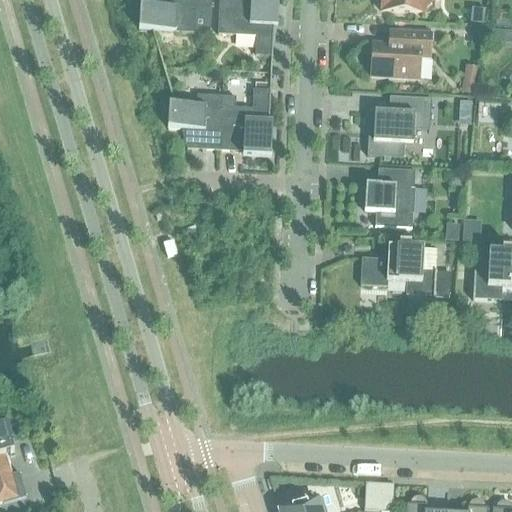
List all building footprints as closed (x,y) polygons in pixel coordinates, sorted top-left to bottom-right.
[(152,34),(209,37),(211,0),(141,0),(144,9),(139,9),(138,33),(152,33),(152,34)] [(219,0),(217,37),(256,39),(255,58),(272,59),(275,5),(274,5),(274,0),(219,0)] [(374,0),(375,4),(381,11),(380,13),(425,15),(425,13),(431,7),(431,0),(374,0)] [(371,80),(418,82),(419,61),(429,62),(430,36),(390,34),(390,35),(396,35),(395,45),(392,45),(389,48),(372,47),(371,80)] [(467,69),(462,96),(473,98),(478,71),(467,69)] [(220,110),(218,154),(250,155),(267,156),(267,147),(270,93),(253,92),(252,111),(221,110),(220,110)] [(187,152),(218,154),(220,110),(221,110),(222,99),(197,98),(196,109),(168,107),(167,132),(181,132),(187,152)] [(367,159),(405,161),(405,160),(395,159),(396,146),(413,147),(414,133),(428,133),(428,136),(429,136),(431,102),(387,100),(387,101),(398,102),(398,116),(374,114),(374,129),(370,129),(370,127),(368,126),(367,159)] [(478,103),(477,121),(491,122),(493,104),(478,103)] [(378,173),(377,189),(365,188),(365,201),(365,215),(375,215),(375,230),(411,232),(412,217),(409,216),(410,192),(414,192),(414,175),(378,173)] [(191,210),(194,217),(201,215),(198,207),(191,210)] [(461,226),(461,243),(477,243),(478,227),(461,226)] [(446,227),(444,243),(457,244),(459,228),(446,227)] [(172,243),(163,246),(167,259),(176,257),(172,243)] [(361,262),(360,289),(387,290),(387,284),(409,285),(408,296),(433,297),(432,301),(434,301),(434,297),(448,298),(449,276),(435,275),(436,273),(434,273),(434,275),(422,274),(423,252),(410,251),(410,247),(399,247),(399,250),(388,250),(387,263),(361,262)] [(475,275),(473,275),(472,303),(474,303),(474,299),(498,300),(499,290),(511,290),(511,252),(502,252),(501,255),(488,255),(487,278),(475,277),(475,275)] [(5,457),(13,455),(10,444),(14,443),(8,424),(0,426),(0,505),(18,501),(25,499),(18,475),(11,477),(5,457)] [(372,483),(371,511),(393,511),(398,511),(400,484),(372,483)] [(426,511),(427,508),(427,507),(426,507),(426,506),(426,505),(426,504),(425,503),(425,502),(424,502),(424,501),(423,501),(423,500),(422,500),(421,500),(421,499),(420,499),(419,499),(418,499),(417,499),(416,499),(415,499),(414,500),(413,500),(413,501),(412,501),(411,502),(411,503),(410,503),(410,504),(410,505),(409,505),(409,506),(409,507),(406,507),(405,511),(426,511)] [(291,511),(286,511),(325,511),(322,502),(306,506),(304,502),(290,506),(291,511)] [(487,511),(488,511),(485,511),(485,510),(485,509),(485,508),(484,508),(484,507),(484,506),(483,506),(483,505),(482,504),(481,504),(481,503),(480,503),(480,502),(479,502),(478,502),(477,502),(476,502),(475,502),(474,502),(473,502),(473,503),(472,503),(471,503),(471,504),(470,504),(470,505),(469,505),(469,506),(468,506),(468,507),(468,508),(468,509),(467,509),(467,510),(467,511),(487,511)] [(511,511),(511,510),(511,509),(511,508),(511,507),(510,507),(510,506),(509,506),(509,505),(508,505),(508,504),(507,504),(506,504),(505,504),(505,503),(504,503),(503,503),(502,503),(502,504),(501,504),(500,504),(499,504),(499,505),(498,505),(498,506),(497,506),(497,507),(496,507),(496,508),(495,509),(495,510),(495,511),(492,511),(491,511),(511,511)]
